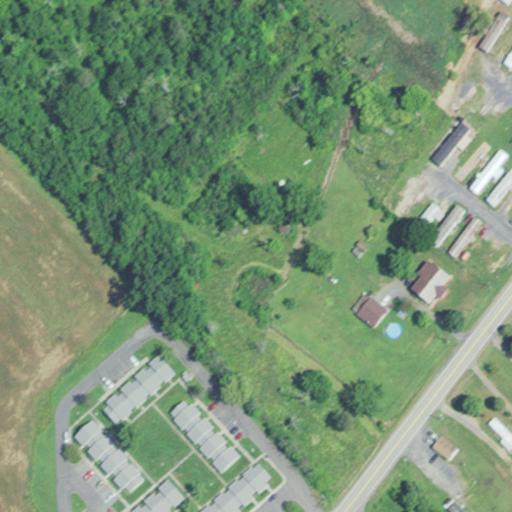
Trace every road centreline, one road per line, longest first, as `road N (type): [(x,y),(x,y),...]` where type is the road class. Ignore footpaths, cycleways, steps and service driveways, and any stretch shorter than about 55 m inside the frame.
road 1 (residential): [(321,511),(160,329),(140,331),(62,404),(62,511)]
road 2 (primary): [(338,511),(511,289)]
